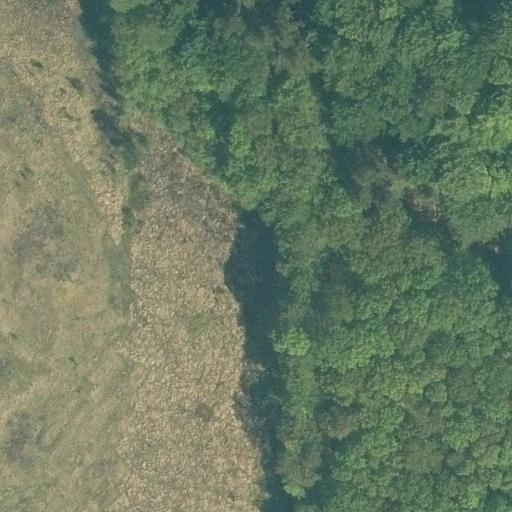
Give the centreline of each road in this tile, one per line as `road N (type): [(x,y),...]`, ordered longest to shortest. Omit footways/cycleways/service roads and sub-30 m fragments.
road 1 (track): [(337,511),(319,84)]
road 2 (track): [(511,109),(355,95),(270,56)]
